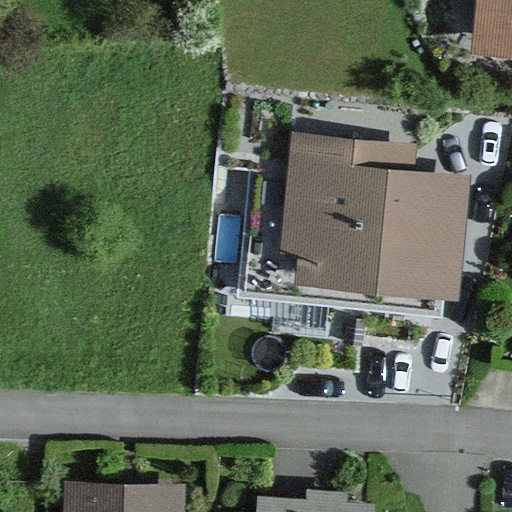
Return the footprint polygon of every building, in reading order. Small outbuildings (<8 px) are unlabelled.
[(511,38),(511,0),(489,0),(486,36),(511,38)] [(259,137),(244,291),(436,309),(447,190),(413,187),(417,152),(259,137)] [(511,299),(500,298),(494,358),(511,359),(511,299)] [(5,475),(3,511),(31,511),(33,476),(5,475)] [(75,491),(74,511),(172,511),(173,494),(75,491)]
